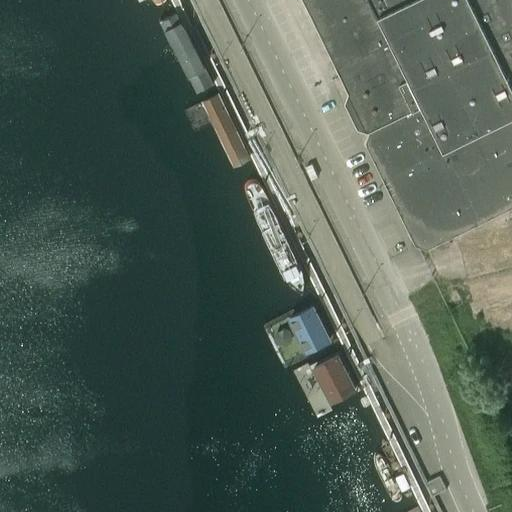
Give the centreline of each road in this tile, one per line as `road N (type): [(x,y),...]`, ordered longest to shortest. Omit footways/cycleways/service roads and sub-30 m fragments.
road 1 (unclassified): [(385,280),(247,0)]
road 2 (unclassified): [(472,511),(429,380),(385,280)]
road 3 (unclassified): [(511,219),(441,243),(429,271),(385,280)]
